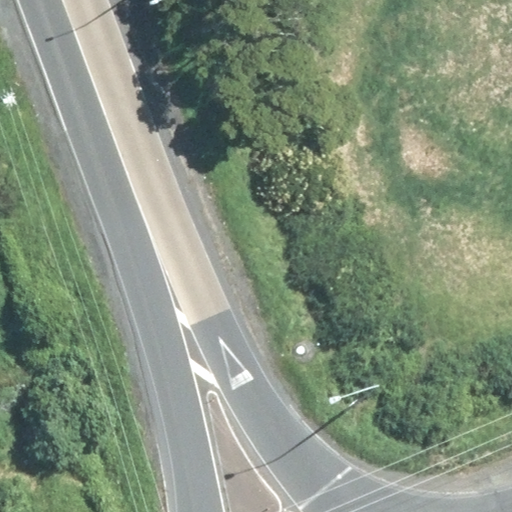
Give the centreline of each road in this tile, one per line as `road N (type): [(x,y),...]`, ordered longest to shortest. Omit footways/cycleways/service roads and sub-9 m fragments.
road 1 (secondary): [(60,0),(173,303)]
road 2 (secondary): [(173,303),(332,511)]
road 3 (secondary): [(207,511),(173,303)]
